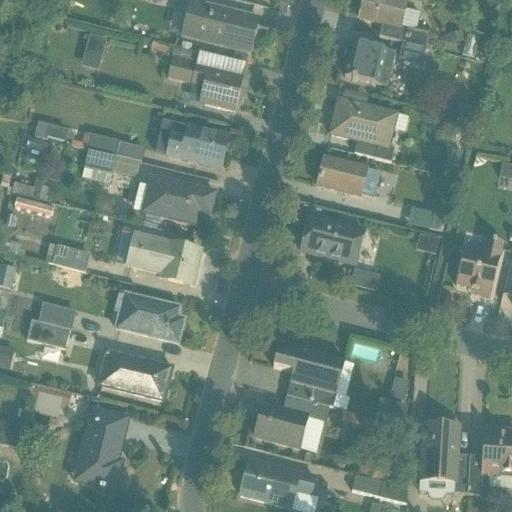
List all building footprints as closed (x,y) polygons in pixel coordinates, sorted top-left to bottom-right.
[(181,39),(250,58),(261,19),(192,0),(181,39)] [(362,0),(357,21),(400,33),(409,0),(362,0)] [(113,71),(120,48),(103,43),(96,67),(113,71)] [(345,79),(387,91),(397,58),(355,45),(345,79)] [(166,95),(235,115),(248,72),(179,52),(166,95)] [(327,140),(392,156),(402,117),(337,102),(327,140)] [(163,158),(222,173),(231,138),(172,124),(163,158)] [(60,143),(83,147),(86,133),(63,129),(60,143)] [(316,188),(360,199),(367,170),(323,159),(316,188)] [(142,217),(207,235),(217,198),(152,180),(142,217)] [(46,202),(49,192),(27,186),(24,196),(46,202)] [(60,242),(68,213),(25,201),(17,230),(60,242)] [(300,258),(356,270),(365,229),(310,216),(300,258)] [(119,273),(192,292),(202,254),(129,235),(119,273)] [(454,289),(492,301),(507,249),(470,238),(454,289)] [(101,280),(103,257),(62,252),(59,275),(101,280)] [(10,271),(9,311),(16,311),(17,290),(26,290),(26,271),(10,271)] [(363,292),(390,296),(393,279),(366,274),(363,292)] [(115,333),(177,349),(186,313),(124,297),(115,333)] [(53,308),(43,347),(80,356),(90,317),(53,308)] [(393,372),(397,349),(364,344),(360,367),(393,372)] [(274,381),(337,399),(347,364),(284,346),(274,381)] [(95,391),(160,406),(169,368),(104,354),(95,391)] [(401,411),(415,414),(421,385),(407,383),(401,411)] [(252,448),(299,462),(310,423),(263,409),(252,448)] [(90,411),(72,485),(114,496),(132,421),(90,411)] [(417,483),(457,486),(462,430),(422,426),(417,483)] [(30,450),(33,433),(13,430),(10,447),(30,450)] [(481,480),(511,481),(511,433),(483,433),(481,480)] [(238,500),(284,511),(293,511),(302,477),(248,463),(238,500)] [(367,499),(387,500),(388,486),(368,485),(367,499)]
